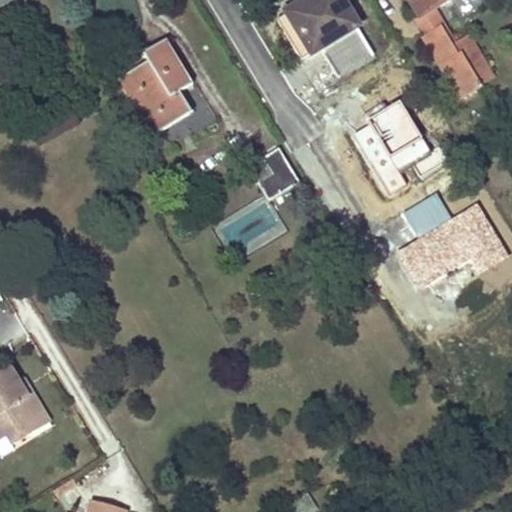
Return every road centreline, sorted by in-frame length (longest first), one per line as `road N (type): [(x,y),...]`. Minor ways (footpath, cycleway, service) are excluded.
road 1 (unknown): [(0,262),(150,511)]
road 2 (residential): [(220,0),(308,140)]
